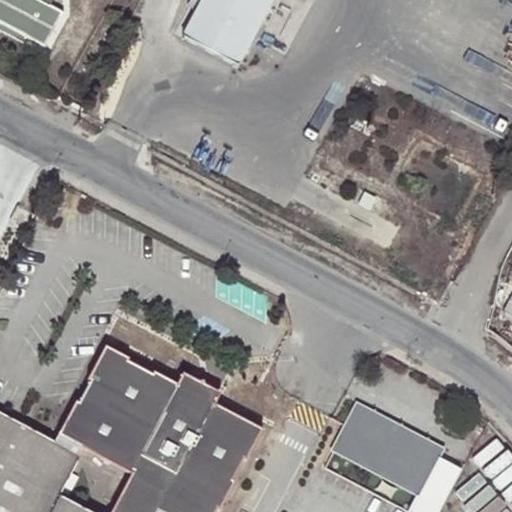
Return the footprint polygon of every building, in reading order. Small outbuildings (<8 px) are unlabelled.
[(0,0),(0,23),(4,26),(26,38),(45,48),(64,13),(50,5),(52,0),(0,0)] [(202,0),(183,36),(240,65),(274,0),(202,0)] [(24,43),(26,38),(4,26),(1,31),(24,43)] [(246,464),(263,433),(214,407),(213,409),(209,407),(205,385),(202,384),(180,392),(175,390),(177,386),(153,374),(152,376),(128,364),(129,361),(104,348),(87,382),(89,383),(78,405),(74,404),(52,446),(0,417),(0,511),(217,511),(218,511),(219,511),(220,511),(235,486),(232,484),(244,463),(246,464)] [(180,392),(202,384),(205,385),(209,407),(213,409),(214,407),(222,393),(204,384),(184,372),(177,386),(175,390),(180,392)] [(410,511),(441,511),(451,496),(466,466),(442,453),(446,446),(403,423),(398,431),(380,422),(384,413),(363,402),(338,449),(421,492),(410,511)] [(403,423),(384,413),(380,422),(398,431),(403,423)]
